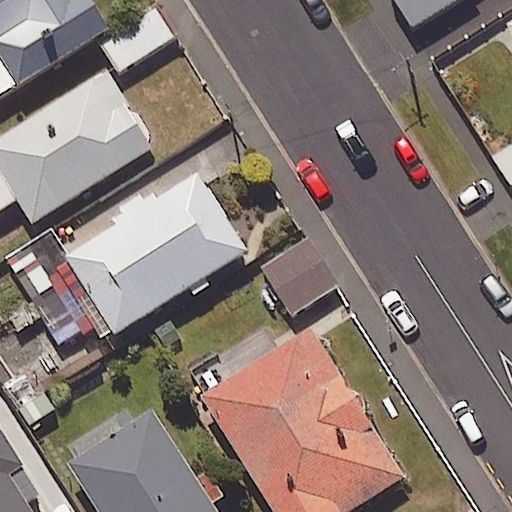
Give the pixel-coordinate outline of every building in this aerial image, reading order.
[(0,97),(112,30),(93,0),(0,0),(0,51),(2,55),(0,55),(0,97)] [(399,0),(415,26),(459,0),(399,0)] [(175,38),(157,7),(102,41),(120,71),(175,38)] [(158,145),(110,69),(0,138),(0,211),(21,198),(36,222),(158,145)] [(511,146),(496,157),(511,181),(511,146)] [(250,250),(202,174),(69,258),(117,334),(250,250)] [(338,285),(308,239),(265,268),(295,314),(338,285)] [(59,292),(39,252),(14,264),(33,304),(59,292)] [(346,511),(405,476),(314,328),(206,394),(278,511),(346,511)] [(218,511),(156,410),(73,462),(103,511),(218,511)] [(33,511),(10,473),(24,465),(0,426),(0,511),(33,511)]
